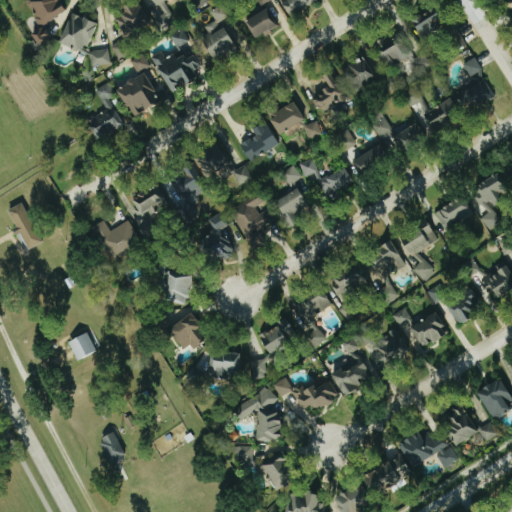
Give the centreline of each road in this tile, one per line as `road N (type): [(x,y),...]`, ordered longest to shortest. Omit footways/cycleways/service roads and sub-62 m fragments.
road 1 (residential): [(381,0),(69,198)]
road 2 (residential): [(511,123),(236,299)]
road 3 (residential): [(511,330),(329,447)]
